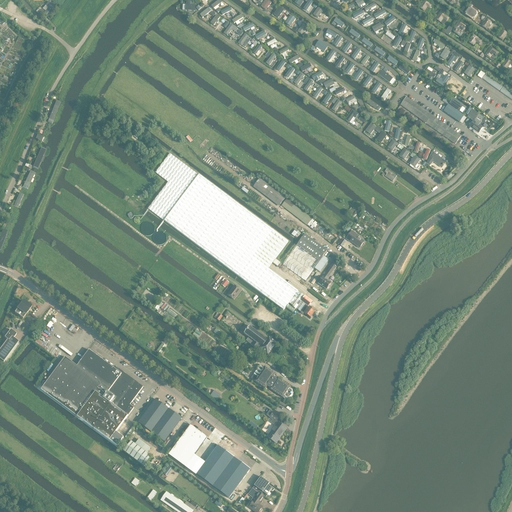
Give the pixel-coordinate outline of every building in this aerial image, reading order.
[(185,11),(195,12),(195,4),(191,4),(191,0),(187,0),(186,0),(186,4),(185,4),(185,11)] [(213,9),(222,2),(220,0),(219,0),(211,6),(213,9)] [(266,10),(272,3),(267,0),(266,0),(261,7),(266,10)] [(310,6),(309,6),(312,3),(309,1),(303,9),(306,11),(308,7),(309,8),(310,6)] [(429,9),(431,6),(429,5),(424,1),(419,8),(424,11),(427,8),(429,9)] [(46,6),(42,9),(46,12),(43,15),(45,17),(54,6),(55,5),(53,3),(52,4),(49,2),(46,6)] [(353,3),(344,8),(346,11),(355,7),(353,3)] [(376,6),(374,3),(364,9),(366,12),(376,6)] [(284,10),(279,7),(273,14),(278,18),(284,10)] [(319,7),(313,15),(318,18),(324,11),(319,7)] [(470,18),(474,11),(469,8),(470,7),(469,7),(467,9),(468,10),(465,14),(470,18)] [(208,8),(200,15),(202,18),(211,12),(208,8)] [(384,10),(374,15),(376,18),(378,17),(378,18),(380,17),(380,16),(385,13),(384,10)] [(447,22),(449,19),(440,13),(436,19),(441,23),(443,19),(447,22)] [(214,26),(220,18),(217,15),(210,23),(214,26)] [(243,18),(241,15),(233,20),(235,23),(243,18)] [(291,15),(285,23),(290,27),(296,19),(291,15)] [(386,23),(388,26),(397,20),(395,17),(386,23)] [(481,26),(486,29),(491,23),(492,23),(493,21),(488,17),(487,18),(486,17),(484,21),(485,21),(481,26)] [(375,33),(383,29),(380,23),(372,28),(375,33)] [(460,32),(463,34),(467,28),(459,23),(453,31),(458,35),(460,32)] [(231,24),(224,33),(227,36),(235,27),(231,24)] [(302,36),(308,28),(303,24),(297,32),(302,36)] [(503,41),(507,34),(502,31),(498,37),(503,41)] [(238,43),(241,46),(249,37),(245,34),(238,43)] [(482,41),(478,39),(473,36),(469,42),(473,46),(475,43),(479,45),(482,41)] [(315,47),(323,53),(328,47),(319,40),(315,47)] [(441,50),(442,49),(443,50),(445,47),(436,40),(434,43),(440,47),(439,48),(441,50)] [(259,45),(253,53),(256,55),(262,47),(259,45)] [(491,58),(495,51),(490,48),(486,55),(491,58)] [(445,49),(440,57),(445,60),(450,53),(445,49)] [(276,59),(275,58),(277,56),(273,54),(266,63),(270,66),(273,61),(274,61),(276,59)] [(300,59),(298,55),(288,61),(290,64),(300,59)] [(364,66),(370,58),(367,55),(361,63),(364,66)] [(448,62),(453,66),(459,58),(453,55),(448,62)] [(341,57),(335,66),(338,68),(345,59),(341,57)] [(507,70),(511,63),(507,60),(502,66),(507,70)] [(283,61),(276,69),(279,71),(286,63),(283,61)] [(461,61),(454,70),(457,72),(464,64),(461,61)] [(311,67),(309,63),(300,69),(302,72),(311,67)] [(410,71),(401,65),(399,68),(408,75),(410,71)] [(464,73),(469,77),(474,70),(469,66),(464,73)] [(294,70),(291,68),(286,75),(289,77),(294,70)] [(432,77),(434,78),(436,75),(427,69),(425,73),(430,76),(428,78),(431,80),(432,77)] [(393,79),(383,71),(379,75),(389,83),(393,79)] [(294,83),(297,86),(305,76),(301,73),(294,83)] [(447,82),(438,75),(435,79),(444,85),(447,82)] [(310,80),(303,89),(307,92),(313,83),(310,80)] [(334,85),(332,80),(323,84),(326,89),(334,85)] [(313,96),(316,98),(322,89),(319,87),(313,96)] [(381,98),(384,101),(391,91),(387,89),(381,98)] [(357,102),(354,96),(346,100),(349,106),(357,102)] [(401,105),(455,144),(461,136),(406,97),(401,105)] [(454,103),(456,100),(454,98),(451,101),(449,104),(460,112),(462,109),(454,103)] [(332,110),(335,112),(342,103),(338,100),(332,110)] [(378,106),(369,100),(367,103),(375,109),(378,106)] [(61,104),(56,102),(48,124),(52,125),(61,104)] [(460,123),(464,116),(448,105),(443,111),(460,123)] [(353,110),(346,119),(350,122),(357,113),(353,110)] [(479,125),(484,118),(479,114),(472,110),(467,117),(473,121),(469,127),(479,134),(483,128),(479,125)] [(366,131),(370,135),(376,128),(371,124),(366,131)] [(382,132),(376,140),(381,143),(387,136),(382,132)] [(387,148),(392,151),(398,144),(393,140),(387,148)] [(45,151),(40,149),(33,168),(38,170),(45,151)] [(409,153),(404,149),(399,156),(404,160),(409,153)] [(429,159),(426,164),(430,166),(433,162),(439,166),(441,168),(441,167),(442,168),(443,166),(444,166),(444,165),(446,163),(445,163),(446,162),(432,152),(429,159)] [(298,299),(296,298),(300,293),(298,291),(268,269),(253,257),(273,230),(235,202),(170,154),(155,173),(168,182),(148,209),(238,276),(283,311),(289,303),(293,306),(298,299)] [(415,168),(421,160),(415,156),(409,164),(415,168)] [(393,182),(395,179),(397,177),(387,169),(384,173),(387,175),(386,177),(393,182)] [(35,175),(30,172),(22,188),(27,190),(35,175)] [(260,179),(254,187),(279,206),(281,204),(285,198),(260,179)] [(24,196),(19,194),(13,207),(18,209),(24,196)] [(282,205),(282,206),(307,225),(312,219),(287,199),(282,205)] [(0,238),(0,251),(2,252),(9,233),(3,230),(0,238)] [(278,266),(280,263),(275,259),(288,242),(273,230),(253,257),(268,269),(273,263),(278,266)] [(295,230),(291,235),(297,239),(301,234),(295,230)] [(350,243),(351,242),(360,248),(364,242),(358,238),(359,236),(352,231),(346,240),(350,243)] [(320,273),(329,260),(324,256),(327,251),(305,235),(298,245),(320,261),(314,268),(320,273)] [(298,245),(283,264),(306,280),(314,268),(320,261),(298,245)] [(332,260),(322,274),(332,281),(342,267),(332,260)] [(318,284),(327,290),(331,283),(323,277),(318,284)] [(235,286),(228,295),(234,300),(241,291),(235,286)] [(293,306),(292,307),(296,309),(301,302),(301,301),(304,296),(300,293),(296,298),(298,299),(293,306)] [(313,302),(305,296),(301,301),(308,307),(313,302)] [(23,319),(32,307),(28,305),(29,304),(27,302),(26,303),(23,301),(14,313),(23,319)] [(311,319),(315,313),(313,312),(315,310),(311,307),(309,309),(305,306),(301,311),(311,319)] [(218,313),(214,318),(219,321),(223,316),(218,313)] [(246,331),(244,334),(249,337),(246,341),(247,342),(255,347),(260,351),(261,350),(268,340),(250,327),(248,329),(246,328),(245,330),(246,331)] [(17,334),(16,334),(12,331),(10,330),(9,331),(4,338),(7,340),(0,349),(0,359),(4,362),(19,342),(14,338),(17,334)] [(268,340),(261,350),(268,355),(277,344),(270,338),(268,340)] [(162,343),(157,351),(160,353),(165,345),(162,343)] [(134,408),(130,405),(143,387),(115,366),(113,368),(89,350),(77,366),(65,357),(41,390),(118,446),(124,438),(116,432),(134,408)] [(265,368),(260,365),(251,378),(256,381),(255,382),(266,389),(267,386),(271,388),(270,389),(283,398),(284,397),(287,399),(290,398),(292,396),(294,393),(293,390),(290,388),(291,387),(278,378),(277,379),(274,377),(275,374),(265,367),(265,368)] [(214,391),(211,396),(217,401),(221,396),(214,391)] [(169,409),(168,408),(156,400),(139,423),(152,433),(169,409)] [(169,409),(152,433),(165,442),(182,419),(169,409)] [(270,410),(267,415),(270,417),(273,420),(276,422),(279,417),(274,413),(270,410)] [(275,426),(267,437),(276,444),(278,441),(287,429),(278,423),(277,423),(276,422),(273,420),(271,423),(275,426)] [(127,439),(129,435),(137,425),(134,424),(125,437),(127,439)] [(191,426),(169,455),(186,468),(191,472),(200,459),(195,455),(208,438),(191,426)] [(131,442),(124,451),(129,455),(144,466),(151,457),(147,454),(143,450),(146,446),(139,440),(135,445),(131,442)] [(200,459),(191,472),(196,475),(213,487),(234,458),(218,446),(205,463),(200,459)] [(244,463),(243,464),(234,458),(213,487),(229,499),(251,470),(246,466),(246,465),(244,463)] [(254,486),(253,488),(261,494),(263,492),(267,496),(270,491),(272,492),(273,492),(274,490),(268,485),(269,485),(269,484),(261,477),(254,486)] [(132,484),(136,487),(140,481),(136,478),(132,484)] [(253,488),(248,495),(249,495),(253,498),(259,502),(263,496),(264,496),(261,494),(253,488)] [(161,501),(177,511),(192,511),(193,511),(167,492),(161,501)] [(251,504),(249,508),(254,511),(260,511),(262,510),(262,509),(263,508),(258,505),(260,503),(259,502),(253,498),(252,500),(249,503),(251,504)]
